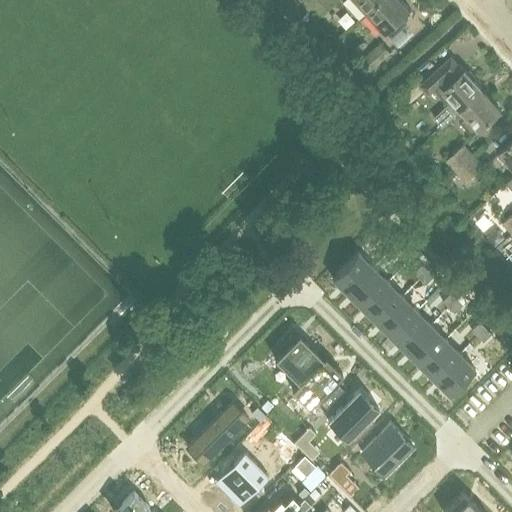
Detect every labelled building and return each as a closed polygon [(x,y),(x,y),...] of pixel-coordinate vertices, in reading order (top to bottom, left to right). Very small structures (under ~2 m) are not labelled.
[(299,0),(307,9),(308,9),(317,0),(299,0)] [(337,0),(317,0),(308,9),(317,19),(337,0)] [(342,0),(344,2),(346,5),(347,7),(349,9),(353,13),(355,15),(358,16),(360,18),(378,0),(342,0)] [(410,9),(401,0),(378,0),(360,18),(367,11),(391,37),(407,23),(402,17),(410,9)] [(290,9),(288,10),(295,18),(296,19),(297,18),(304,11),(305,11),(298,2),(290,9)] [(391,52),(382,43),(357,65),(367,74),(391,52)] [(440,123),(459,106),(461,109),(483,89),(465,69),(464,70),(452,55),(421,83),(429,93),(435,88),(449,103),(434,116),(440,123)] [(473,134),(479,129),(480,129),(502,109),(483,89),(461,109),(455,115),(473,134)] [(511,139),(499,151),(511,164),(511,139)] [(464,143),(445,160),(455,171),(474,154),(464,143)] [(484,165),(474,154),(455,171),(465,182),(484,165)] [(511,213),(508,218),(502,223),(511,233),(511,213)] [(390,248),(398,240),(392,234),(384,242),(390,248)] [(396,254),(404,246),(398,240),(390,248),(396,254)] [(357,251),(331,277),(347,292),(373,266),(357,251)] [(419,277),(427,269),(421,263),(413,271),(419,277)] [(373,266),(347,292),(361,306),(387,280),(373,266)] [(425,283),(433,275),(427,269),(419,277),(425,283)] [(387,280),(361,306),(376,321),(401,295),(387,280)] [(448,306),(456,298),(450,292),(442,300),(448,306)] [(401,295),(376,321),(390,335),(416,309),(401,295)] [(454,312),(462,303),(456,298),(448,306),(454,312)] [(416,309),(390,335),(405,349),(430,323),(416,309)] [(477,335),(485,326),(479,321),(471,329),(477,335)] [(295,337),(286,346),(310,370),(334,346),(310,322),(306,326),(302,322),(291,333),(295,337)] [(430,323),(405,349),(419,364),(445,338),(430,323)] [(483,340),(491,332),(485,326),(477,335),(483,340)] [(445,338),(419,364),(433,378),(459,352),(445,338)] [(310,370),(300,380),(317,397),(351,363),(334,346),(310,370)] [(459,352),(433,378),(449,393),(475,367),(459,352)] [(241,379),(236,385),(243,391),(248,385),(241,379)] [(338,382),(320,401),(326,407),(344,388),(338,382)] [(362,387),(331,416),(349,435),(380,406),(362,387)] [(229,399),(184,444),(200,460),(245,415),(229,399)] [(257,406),(251,412),(260,420),(265,414),(257,406)] [(393,419),(364,448),(386,470),(415,441),(393,419)] [(309,426),(294,441),(301,448),(316,432),(309,426)] [(301,451),(281,431),(272,441),(281,459),(287,465),(301,451)] [(233,461),(225,493),(238,505),(268,475),(244,450),(233,461)] [(315,465),(303,454),(294,464),(305,475),(315,465)] [(341,461),(328,473),(350,496),(357,489),(359,487),(347,474),(350,471),(341,461)] [(314,468),(302,481),(310,490),(323,477),(325,474),(318,467),(314,468)] [(314,488),(309,493),(314,498),(319,493),(314,488)] [(144,489),(125,509),(127,511),(152,511),(160,505),(144,489)] [(460,492),(440,511),(480,511),(471,503),(466,501),(467,499),(460,492)] [(267,503),(258,511),(289,511),(295,507),(300,501),(292,493),(283,501),(280,498),(271,507),(267,503)] [(295,507),(289,511),(301,511),(310,503),(304,497),(300,501),(295,507)]
